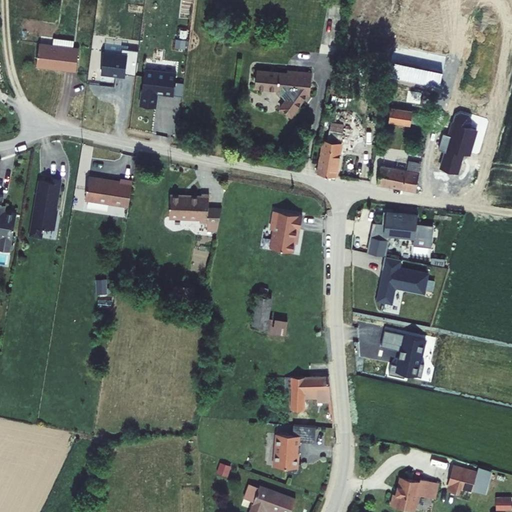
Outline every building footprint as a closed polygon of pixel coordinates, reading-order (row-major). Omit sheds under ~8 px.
[(82,73),(85,51),(79,50),(80,43),(60,40),(59,48),(45,47),(43,68),(82,73)] [(132,76),(142,77),(145,52),(128,50),(128,56),(110,54),(108,75),(132,77),(132,76)] [(267,59),(263,77),(286,82),(292,93),(285,101),(295,110),(313,90),(317,91),(322,67),(297,62),(296,66),(267,59)] [(182,74),(151,71),(147,107),(162,108),(163,94),(180,96),(182,74)] [(395,106),(391,120),(414,125),(418,109),(395,106)] [(418,109),(414,125),(433,129),(436,113),(418,109)] [(336,121),(334,129),(349,132),(350,124),(336,121)] [(328,140),(322,171),(341,176),(347,141),(333,138),(332,140),(328,140)] [(385,164),(382,184),(419,191),(426,159),(407,156),(406,160),(391,157),(389,165),(385,164)] [(87,207),(130,214),(134,188),(122,187),(122,189),(91,184),(87,207)] [(54,190),(43,187),(38,213),(40,213),(36,234),(47,236),(57,238),(59,226),(57,226),(65,187),(55,185),(54,190)] [(7,201),(0,199),(0,242),(3,243),(1,255),(13,258),(20,219),(4,217),(7,201)] [(211,211),(204,209),(203,212),(173,205),(168,227),(199,233),(198,236),(205,237),(203,245),(216,247),(220,226),(208,224),(211,211)] [(40,213),(38,213),(32,243),(45,246),(47,236),(36,234),(40,213)] [(310,226),(282,220),(278,238),(281,239),(277,257),(300,262),(304,240),(307,240),(310,226)] [(403,262),(386,258),(384,271),(387,271),(386,275),(387,275),(387,280),(383,282),(379,302),(394,305),(397,289),(426,295),(430,275),(401,269),(403,262)] [(176,301),(196,305),(198,294),(179,289),(176,301)] [(260,332),(276,334),(278,321),(280,306),(273,305),(274,300),(264,299),(260,332)] [(276,336),(288,338),(289,323),(278,321),(276,334),(276,336)] [(319,407),(333,407),(333,404),(331,379),(297,384),(295,415),(307,414),(307,404),(319,404),(319,407)] [(316,447),(317,430),(294,429),(294,439),(277,438),(275,471),(290,472),(290,477),(302,478),(302,467),(299,467),(300,457),(300,450),(300,446),(316,447)] [(221,460),(217,471),(228,475),(233,464),(221,460)] [(473,478),(449,472),(444,489),(469,495),(473,478)] [(419,480),(419,482),(399,480),(396,498),(393,497),(391,509),(415,511),(417,496),(425,497),(428,481),(419,480)] [(437,482),(428,481),(425,497),(435,498),(437,482)] [(295,511),(298,504),(252,489),(247,504),(257,507),(254,511),(295,511)] [(511,494),(496,494),(496,508),(511,508),(511,494)]
